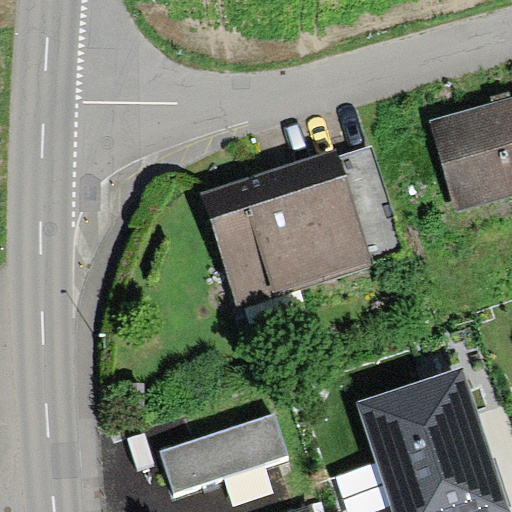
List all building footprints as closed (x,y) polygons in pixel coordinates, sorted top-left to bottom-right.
[(511,84),(429,106),(452,196),(511,180),(511,84)] [(370,136),(207,181),(238,293),(401,248),(370,136)] [(463,370),(361,404),(396,511),(506,511),(511,511),(501,482),(463,370)] [(287,461),(274,418),(163,453),(177,496),(212,485),(287,461)] [(309,511),(306,503),(279,511),(309,511)]
